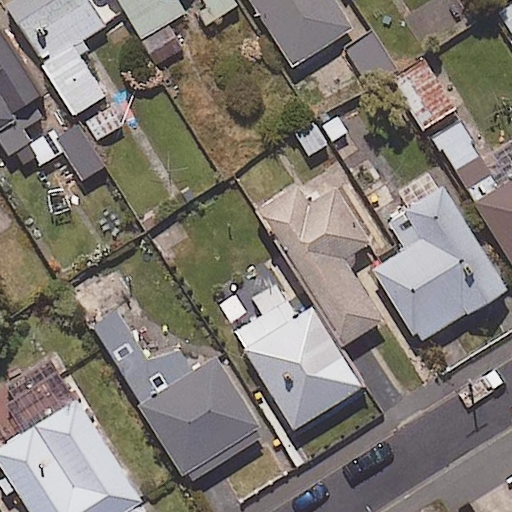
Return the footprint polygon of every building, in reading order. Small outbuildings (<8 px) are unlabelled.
[(103,23),(88,0),(3,0),(1,1),(74,112),(103,93),(71,44),(103,23)] [(116,0),(155,62),(181,46),(165,21),(183,10),(176,0),(116,0)] [(336,0),(248,0),(291,65),(353,25),(336,0)] [(44,86),(6,23),(0,27),(0,126),(20,114),(17,110),(47,91),(44,86)] [(396,68),(371,29),(346,44),(371,84),(396,68)] [(453,108),(424,58),(392,77),(422,126),(453,108)] [(20,114),(0,126),(0,145),(6,156),(21,148),(33,168),(63,150),(81,180),(103,166),(73,117),(66,121),(47,91),(17,110),(20,114)] [(111,99),(83,117),(99,143),(127,125),(111,99)] [(367,199),(344,161),(264,209),(343,341),(380,319),(343,257),(369,241),(350,210),(367,199)] [(511,177),(474,201),(511,263),(511,177)] [(504,287),(440,183),(385,216),(403,246),(371,266),(416,340),(504,287)] [(297,318),(275,282),(250,297),(260,314),(233,331),(291,426),(361,384),(314,308),(297,318)] [(148,362),(116,308),(91,323),(186,478),(262,432),(215,353),(190,369),(175,345),(148,362)] [(140,511),(146,509),(49,357),(25,373),(33,386),(7,403),(24,429),(0,444),(0,461),(32,511),(140,511)]
